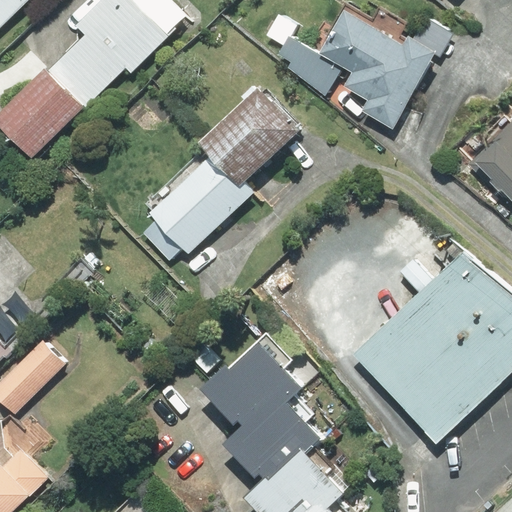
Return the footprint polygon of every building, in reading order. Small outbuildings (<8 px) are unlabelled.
[(0,0),(0,32),(33,0),(0,0)] [(85,44),(47,82),(82,117),(124,76),(131,82),(168,46),(122,0),(112,0),(76,36),(85,44)] [(363,111),(392,128),(436,53),(412,40),(401,33),(406,25),(380,10),(373,22),(346,7),(320,52),(354,72),(345,86),(370,100),(363,111)] [(425,18),(412,40),(436,53),(440,56),(453,34),(425,18)] [(325,95),(342,68),(290,37),(279,54),(292,61),(289,67),(325,95)] [(45,80),(0,123),(0,136),(32,170),(84,119),(82,117),(47,82),(45,80)] [(298,130),(257,86),(203,137),(216,151),(244,181),(298,130)] [(500,190),(511,201),(511,122),(469,165),(498,193),(500,190)] [(244,181),(216,151),(151,209),(190,251),(254,192),(244,181)] [(511,376),(511,305),(459,259),(353,360),(437,450),(511,376)] [(295,394),(301,388),(283,368),(291,360),(266,332),(228,367),(226,364),(199,388),(233,424),(238,420),(243,426),(224,444),(231,452),(295,394)] [(0,367),(2,365),(4,367),(13,359),(0,346),(0,367)] [(316,442),(318,439),(302,423),(311,414),(295,394),(231,452),(254,477),(261,471),(265,477),(268,480),(301,450),(304,453),(316,442)] [(265,477),(244,497),(257,511),(323,511),(326,509),(336,500),(354,483),(316,442),(304,453),(301,450),(268,480),(265,477)] [(0,511),(28,511),(55,488),(24,455),(1,477),(0,475),(0,511)] [(347,511),(336,500),(326,509),(323,511),(347,511)]
